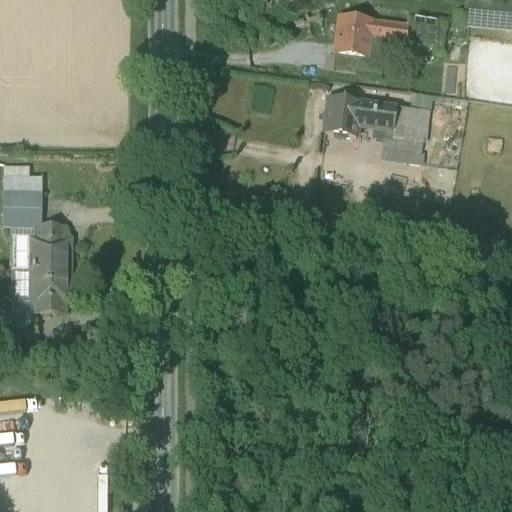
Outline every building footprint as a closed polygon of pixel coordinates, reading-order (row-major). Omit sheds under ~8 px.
[(511,3),(481,0),(470,0),(469,15),(509,19),(511,3)] [(425,24),(407,21),(406,30),(372,26),(370,42),(371,43),(385,44),(422,50),(425,24)] [(372,26),(339,22),(335,59),(368,63),(371,43),(370,42),(372,26)] [(385,44),(371,43),(368,63),(335,59),(333,74),(379,80),(385,44)] [(412,97),(412,111),(429,112),(429,98),(412,97)] [(396,112),(329,103),(324,138),(355,142),(357,129),(376,132),(375,142),(384,143),(384,142),(389,142),(391,126),(395,126),(396,112)] [(409,114),(396,112),(395,126),(391,126),(389,142),(405,145),(405,144),(409,114)] [(428,117),(409,114),(405,144),(423,146),(427,118),(428,118),(428,117)] [(423,146),(405,144),(405,145),(389,142),(384,142),(384,143),(382,164),(420,168),(423,146)] [(4,198),(40,199),(40,180),(4,180),(4,198)] [(36,232),(40,232),(40,199),(4,198),(4,233),(18,233),(36,233),(36,232)] [(40,232),(36,232),(36,233),(36,244),(32,244),(31,274),(69,274),(70,244),(65,244),(65,232),(40,232)] [(36,244),(36,233),(18,233),(18,274),(31,274),(32,244),(36,244)] [(31,274),(18,274),(17,315),(30,316),(36,317),(36,304),(31,304),(31,274)] [(69,274),(31,274),(31,304),(36,304),(36,317),(64,317),(65,304),(69,305),(69,274)] [(0,315),(0,319),(0,334),(30,334),(30,316),(17,315),(0,315)]
